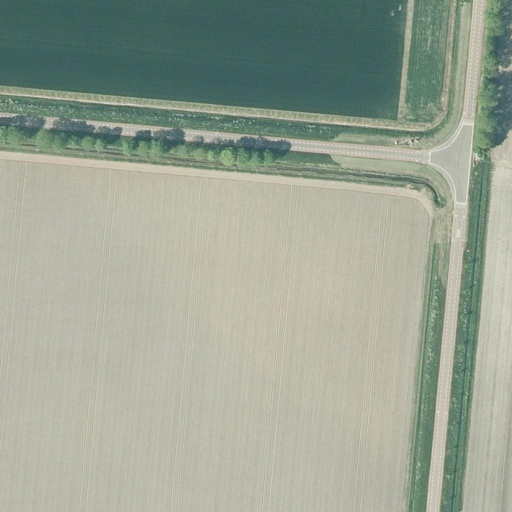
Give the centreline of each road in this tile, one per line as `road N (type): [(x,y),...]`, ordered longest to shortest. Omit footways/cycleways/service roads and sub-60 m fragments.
road 1 (tertiary): [(463,157),(0,116)]
road 2 (tertiary): [(431,511),(463,157)]
road 3 (tertiary): [(463,157),(478,0)]
